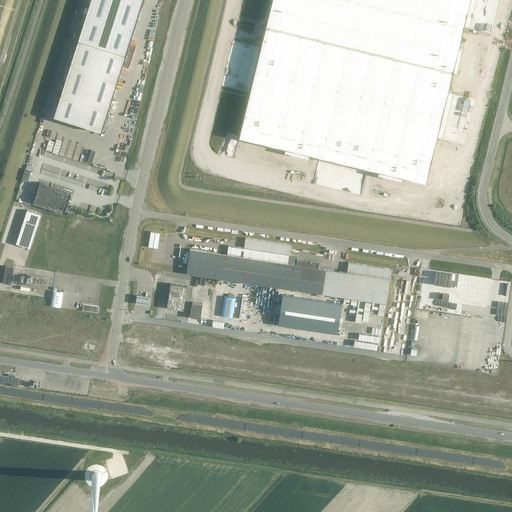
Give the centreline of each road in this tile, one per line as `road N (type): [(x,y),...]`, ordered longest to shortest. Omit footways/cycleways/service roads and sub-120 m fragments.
road 1 (tertiary): [(511,436),(109,376)]
road 2 (unclassified): [(511,269),(134,212)]
road 3 (unclassified): [(117,317),(402,359)]
road 4 (unclassified): [(134,212),(185,0)]
road 5 (unclassified): [(511,240),(488,220),(482,202),(498,125)]
